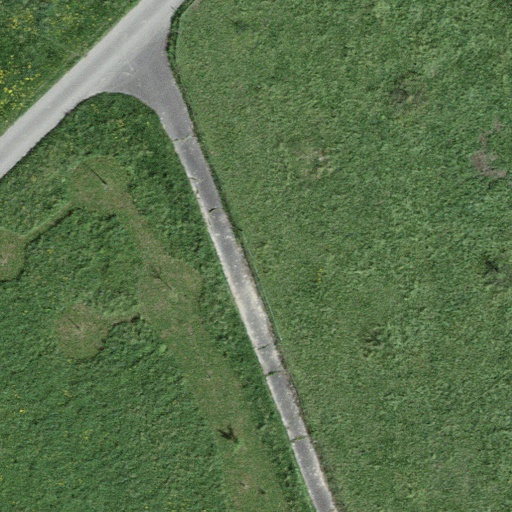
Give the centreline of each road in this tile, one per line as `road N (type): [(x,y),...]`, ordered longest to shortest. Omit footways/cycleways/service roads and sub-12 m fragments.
road 1 (track): [(117,46),(177,115),(334,511)]
road 2 (residential): [(0,160),(157,0)]
